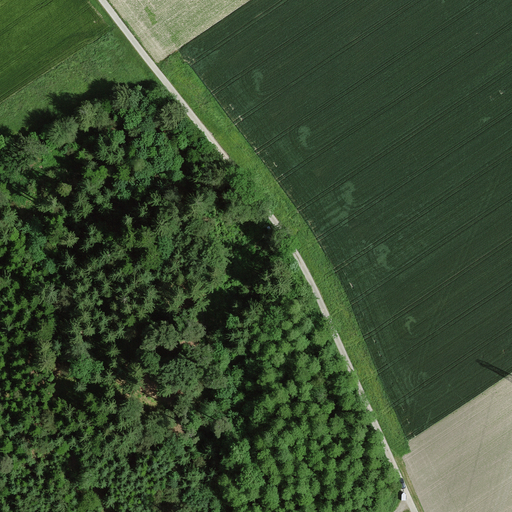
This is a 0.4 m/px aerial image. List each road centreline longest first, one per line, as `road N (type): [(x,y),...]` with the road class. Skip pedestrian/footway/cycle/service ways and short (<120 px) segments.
road 1 (track): [(101,0),(329,291),(413,511)]
road 2 (track): [(230,166),(198,205),(191,273),(201,376)]
